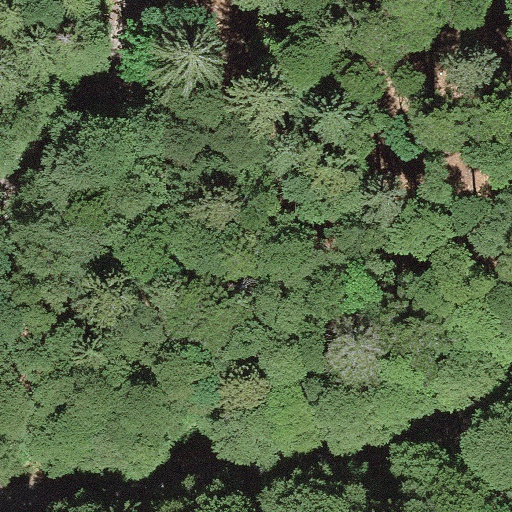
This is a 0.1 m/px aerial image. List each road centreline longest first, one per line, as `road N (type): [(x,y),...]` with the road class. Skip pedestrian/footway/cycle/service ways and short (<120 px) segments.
road 1 (unclassified): [(511,389),(394,443),(37,511)]
road 2 (track): [(0,178),(156,0)]
